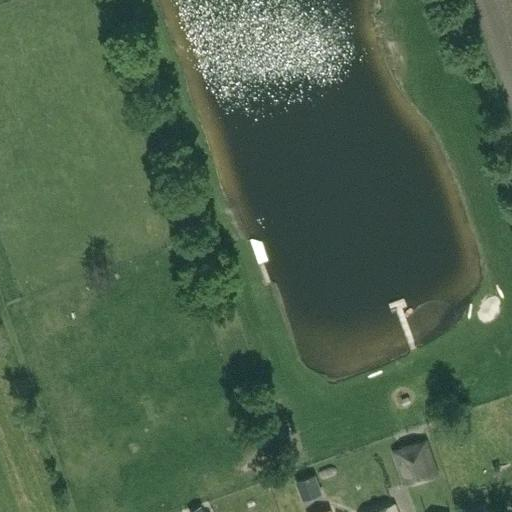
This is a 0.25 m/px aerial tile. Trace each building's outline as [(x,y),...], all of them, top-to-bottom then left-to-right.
[(86,177),(82,184),(98,194),(103,187),(86,177)] [(426,436),(393,447),(404,482),(437,471),(426,436)] [(296,482),(303,500),(321,493),(314,476),(296,482)] [(192,507),(203,496),(189,484),(179,495),(192,507)] [(359,511),(397,511),(394,500),(359,511)]
